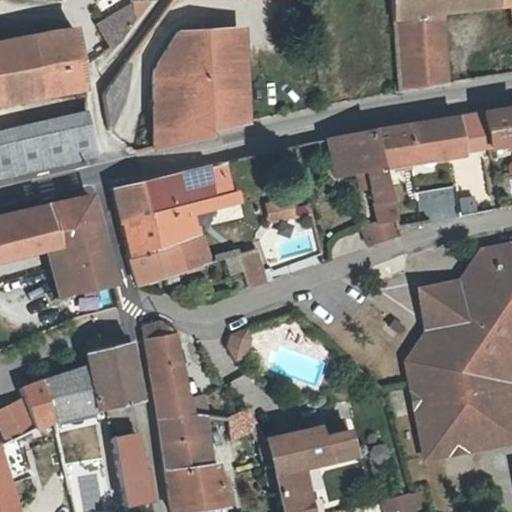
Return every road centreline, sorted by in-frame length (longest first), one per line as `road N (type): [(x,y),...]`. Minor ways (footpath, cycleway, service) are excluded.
road 1 (tertiary): [(511,90),(333,118),(106,172)]
road 2 (residential): [(124,304),(229,315),(511,223)]
road 3 (residential): [(160,511),(124,304)]
road 4 (residential): [(156,0),(91,86),(106,172)]
road 5 (residential): [(124,304),(102,191),(106,172)]
